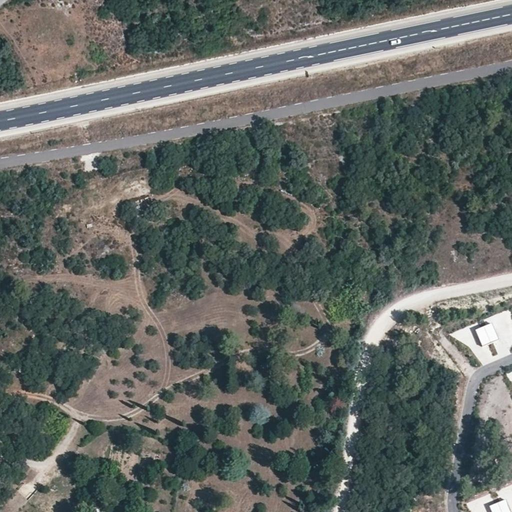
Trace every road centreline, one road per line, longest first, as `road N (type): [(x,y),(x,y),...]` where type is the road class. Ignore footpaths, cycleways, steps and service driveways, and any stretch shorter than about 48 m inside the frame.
road 1 (primary): [(0,119),(511,14)]
road 2 (unclassified): [(0,164),(511,68)]
road 3 (track): [(341,511),(362,357),(373,335),(390,313),(416,300),(511,282)]
